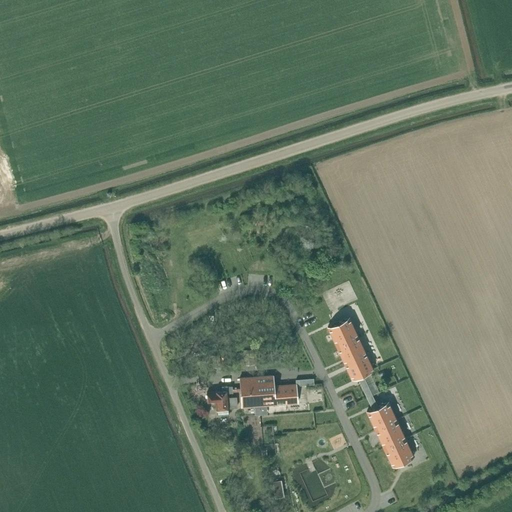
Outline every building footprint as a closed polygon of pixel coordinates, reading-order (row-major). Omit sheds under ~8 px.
[(328,327),(336,345),(358,335),(349,317),(328,327)] [(358,335),(336,345),(344,363),(351,378),(351,379),(357,376),(361,383),(370,404),(375,402),(366,381),(362,374),(373,368),(366,353),(358,335)] [(253,348),(243,349),(243,365),(254,364),(253,348)] [(221,355),(211,356),(212,368),(222,367),(221,355)] [(273,375),(239,377),(242,407),(297,403),(296,383),(274,385),(273,375)] [(234,391),(233,388),(233,385),(223,386),(223,390),(216,390),(216,391),(208,391),(209,401),(217,401),(217,409),(218,408),(219,414),(230,413),(229,407),(230,407),(238,406),(237,396),(229,397),(229,392),(234,392),(234,391)] [(388,401),(366,411),(375,429),(397,419),(388,401)] [(397,419),(375,429),(392,466),(413,456),(397,419)] [(281,479),(273,480),(276,497),(284,495),(281,479)]
